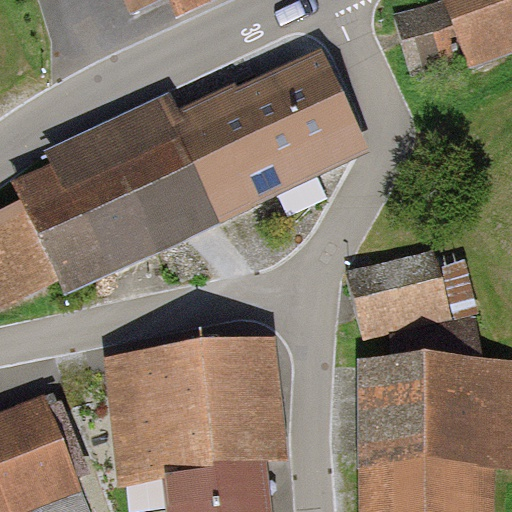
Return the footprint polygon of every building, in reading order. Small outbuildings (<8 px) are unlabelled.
[(134,0),(155,42),(241,0),(134,0)] [(397,23),(412,77),(468,60),(469,65),(511,48),(511,0),(446,0),(449,7),(397,23)] [(0,212),(0,264),(28,321),(359,158),(311,60),(0,212)] [(355,280),(369,343),(458,324),(444,260),(355,280)] [(283,350),(120,369),(134,491),(170,487),(172,511),(288,511),(284,473),(297,472),(283,350)] [(511,511),(511,371),(367,372),(366,511),(511,511)] [(0,511),(89,511),(45,400),(0,417),(0,511)]
